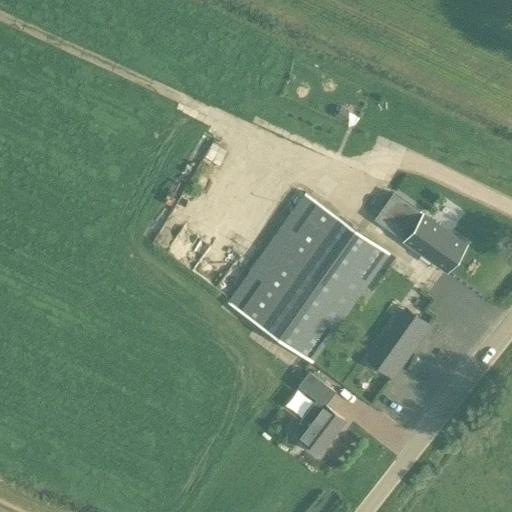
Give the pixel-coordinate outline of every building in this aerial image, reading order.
[(162,106),(214,123),(218,111),(166,94),(162,106)] [(390,253),(338,216),(305,192),(228,301),(260,325),(312,362),(390,253)] [(393,193),(375,218),(447,269),(465,244),(393,193)] [(438,194),(431,207),(457,221),(464,209),(438,194)] [(398,321),(370,360),(393,377),(421,337),(398,321)] [(317,399),(305,414),(312,420),(299,437),(319,452),(344,420),(324,404),(336,389),(309,370),(298,385),(317,399)]
